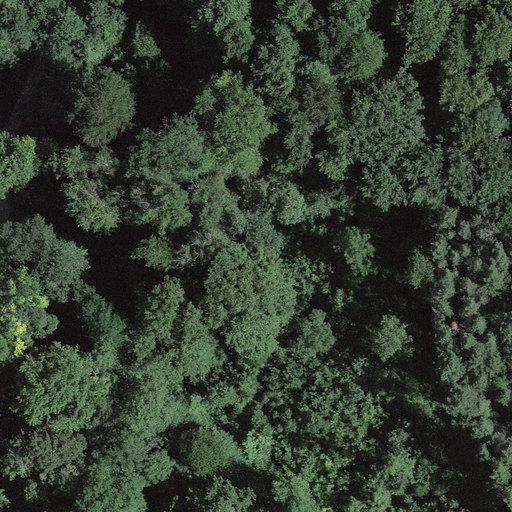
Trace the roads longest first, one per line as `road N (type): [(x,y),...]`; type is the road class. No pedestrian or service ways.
road 1 (track): [(0,166),(10,283),(38,359),(151,511)]
road 2 (track): [(75,0),(0,165)]
